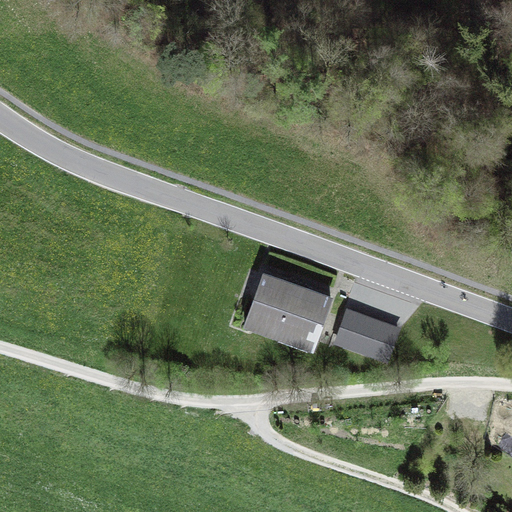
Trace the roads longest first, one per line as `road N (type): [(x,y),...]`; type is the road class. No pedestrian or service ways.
road 1 (tertiary): [(511,320),(101,172),(0,118)]
road 2 (track): [(457,511),(277,438),(243,401),(511,381)]
road 3 (track): [(0,346),(130,387),(243,401)]
